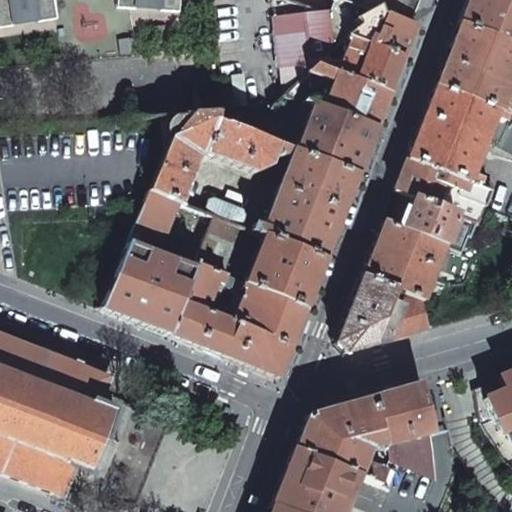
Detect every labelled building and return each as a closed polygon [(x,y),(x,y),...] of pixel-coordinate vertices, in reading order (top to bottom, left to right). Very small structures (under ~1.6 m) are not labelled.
[(0,0),(0,28),(13,26),(13,23),(36,19),(37,23),(56,20),(52,0),(116,0),(116,9),(134,10),(135,7),(159,9),(159,12),(177,13),(178,0),(0,0)] [(333,0),(329,11),(327,16),(283,0),(269,0),(277,69),(304,66),(307,61),(318,61),(326,54),(341,40),(356,26),(356,23),(367,19),(378,14),(380,20),(385,21),(401,25),(406,13),(410,0),(333,0)] [(511,0),(466,0),(456,26),(511,49),(511,0)] [(367,19),(356,23),(356,26),(341,40),(399,62),(406,45),(412,28),(401,25),(385,21),(380,20),(374,33),(379,35),(376,40),(370,32),(370,24),(367,19)] [(511,49),(456,26),(444,57),(432,88),(494,112),(505,116),(506,110),(499,107),(506,91),(511,73),(511,49)] [(399,62),(341,40),(339,46),(344,48),(340,60),(334,76),(386,96),(393,79),(399,62)] [(318,61),(311,67),(334,76),(340,60),(326,54),(318,61)] [(331,84),(319,110),(372,131),(379,114),(386,96),(334,76),(311,67),(305,73),(331,84)] [(404,161),(475,189),(478,182),(469,178),(473,168),(483,141),(492,119),(501,123),(505,116),(494,112),(432,88),(418,125),(404,161)] [(511,93),(506,91),(499,107),(506,110),(505,116),(511,118),(511,93)] [(310,106),(292,153),(354,178),(363,154),(372,131),(319,110),(310,106)] [(168,138),(146,193),(174,204),(177,206),(195,158),(201,157),(251,174),(267,168),(268,162),(282,157),(288,160),(290,153),(212,122),(213,116),(186,118),(168,138)] [(492,119),(483,141),(511,153),(511,118),(505,116),(501,123),(492,119)] [(250,226),(247,233),(259,238),(321,263),(338,221),(354,178),(292,153),(290,153),(288,160),(260,230),(250,226)] [(391,194),(410,201),(454,217),(473,224),(476,225),(487,194),(475,189),(404,161),(397,177),(391,194)] [(497,170),(476,162),(473,168),(469,178),(478,182),(475,189),(487,194),(497,170)] [(146,193),(130,234),(137,238),(136,240),(153,245),(159,242),(174,204),(146,193)] [(473,224),(454,217),(410,201),(391,194),(379,224),(394,230),(440,247),(444,248),(458,254),(465,237),(468,238),(473,224)] [(207,202),(201,215),(210,218),(237,229),(242,216),(240,211),(239,211),(241,207),(214,196),(213,200),(211,200),(207,202)] [(210,218),(192,265),(191,267),(192,267),(219,277),(238,230),(237,229),(210,218)] [(394,230),(379,224),(367,254),(358,279),(392,292),(419,303),(440,247),(394,230)] [(130,234),(99,312),(132,325),(165,338),(192,267),(191,267),(192,265),(186,262),(183,269),(132,249),(136,240),(137,238),(130,234)] [(229,274),(227,281),(303,310),(321,263),(259,238),(243,279),(229,274)] [(275,381),(303,310),(227,281),(219,277),(192,267),(165,338),(275,381)] [(392,292),(358,279),(332,345),(341,355),(373,346),(372,345),(387,304),(392,292)] [(419,303),(392,292),(387,304),(397,309),(419,303)] [(388,334),(390,341),(426,331),(419,306),(419,303),(397,309),(388,334)] [(397,309),(387,304),(372,345),(373,346),(390,341),(388,334),(397,309)] [(0,477),(59,501),(65,487),(70,472),(93,481),(105,449),(118,417),(96,408),(102,393),(107,379),(0,337),(0,477)] [(511,372),(471,391),(479,424),(509,464),(511,462),(511,372)] [(303,417),(289,453),(355,478),(364,459),(366,453),(430,436),(417,385),(360,401),(303,417)] [(340,511),(355,478),(289,453),(279,480),(268,507),(281,511),(340,511)] [(364,459),(355,478),(376,487),(384,467),(364,459)]
